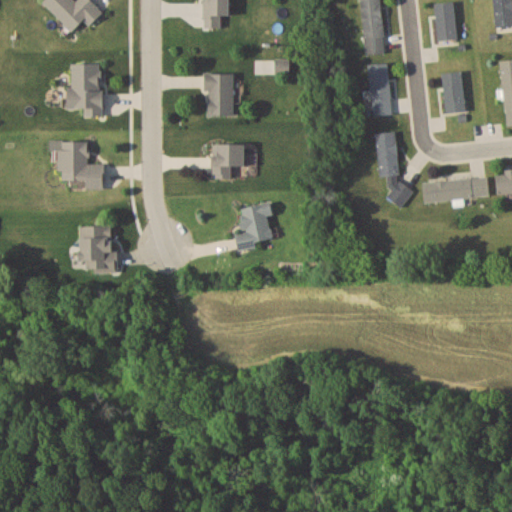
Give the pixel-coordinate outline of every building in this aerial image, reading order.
[(45,0),(44,2),(74,31),(84,21),(90,26),(104,12),(92,0),(77,0),(45,0)] [(204,0),(205,27),(222,27),(222,14),(232,14),(231,0),(204,0)] [(382,0),(362,0),(366,54),(385,53),(382,0)] [(511,124),(511,58),(503,60),(507,125),(511,124)] [(104,62),(71,63),(71,107),(85,107),(85,116),(105,116),(104,62)] [(390,63),(370,64),(373,115),(393,114),(390,63)] [(207,115),(234,115),(235,72),(208,72),(207,115)] [(377,132),(379,176),(388,175),(390,202),(409,201),(408,183),(400,183),(397,131),(377,132)] [(87,188),(106,188),(106,163),(89,163),(89,141),(61,141),(61,180),(87,180),(87,188)] [(214,178),(233,178),(233,165),(247,165),(247,143),(214,143),(214,178)] [(511,170),(507,170),(507,174),(497,174),(498,193),(511,192),(511,170)] [(425,201),(490,197),(489,177),(423,181),(425,201)] [(245,231),(237,232),(239,246),(274,242),(271,214),(274,213),(273,202),(242,206),(245,231)] [(83,272),(118,271),(118,225),(83,226),(83,272)]
